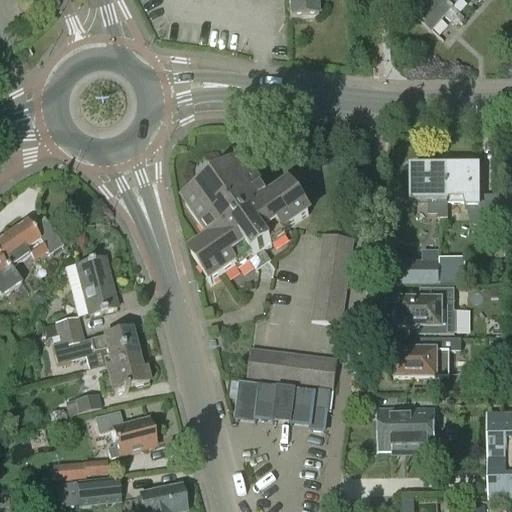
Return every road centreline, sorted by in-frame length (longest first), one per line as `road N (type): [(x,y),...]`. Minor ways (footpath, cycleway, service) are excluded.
road 1 (tertiary): [(224,511),(160,254),(122,138)]
road 2 (residential): [(328,511),(369,214)]
road 3 (secondary): [(511,103),(260,91)]
